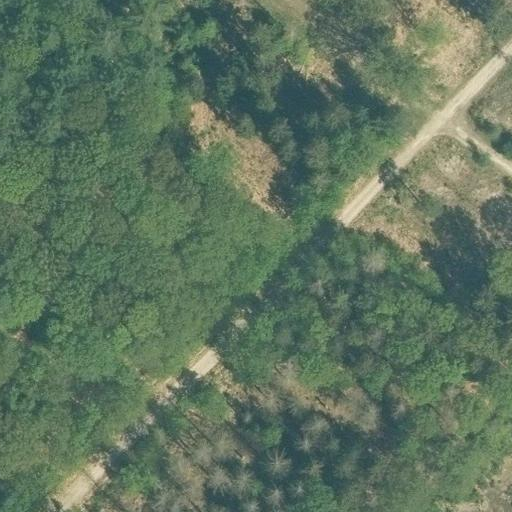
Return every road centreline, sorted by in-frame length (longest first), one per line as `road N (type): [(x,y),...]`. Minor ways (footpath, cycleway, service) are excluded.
road 1 (track): [(441,119),(52,511)]
road 2 (track): [(441,119),(291,0)]
